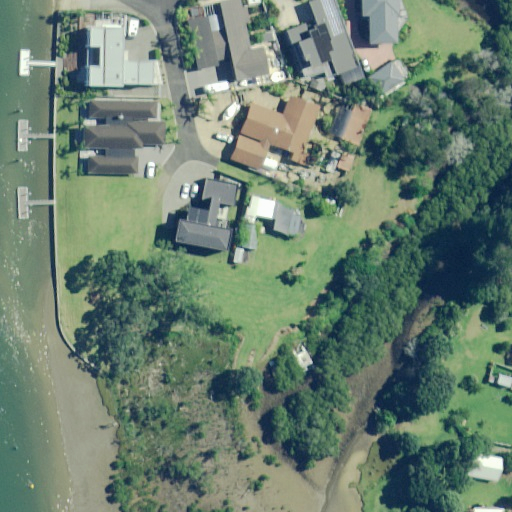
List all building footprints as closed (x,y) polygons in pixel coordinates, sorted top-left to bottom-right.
[(247,22),(242,0),(228,0),(216,3),(222,31),(207,34),(203,17),(185,21),(195,70),(214,66),(213,62),(228,59),(233,82),(267,75),(261,48),(247,51),(242,23),(247,22)] [(294,45),(301,65),(305,63),(306,68),(326,61),(331,75),(353,68),(329,0),(315,0),(307,3),(313,21),(284,31),(289,47),(294,45)] [(357,0),(358,17),(366,16),(367,45),(394,44),(394,32),(405,19),(396,0),(357,0)] [(93,67),(84,67),(84,86),(117,87),(117,85),(147,85),(148,62),(125,61),(125,50),(118,50),(118,29),(85,28),(84,48),(94,49),(93,67)] [(269,30),(255,35),(258,46),(272,41),(269,30)] [(403,84),(401,81),(389,63),(365,79),(377,97),(387,91),(389,93),(403,84)] [(259,165),(270,169),(274,160),(263,156),(267,145),(291,154),(288,161),(302,166),(306,156),(300,154),(317,108),(287,98),(281,116),(249,104),(228,160),(257,171),(259,165)] [(86,174),(135,176),(136,159),(133,158),(133,150),(140,151),(141,146),(162,147),(163,124),(154,123),(155,103),(88,101),(87,119),(102,120),(102,127),(82,127),(82,149),(103,150),(103,157),(87,157),(86,174)] [(356,146),(368,114),(352,108),(339,139),(356,146)] [(337,155),(329,152),(323,171),(331,173),(337,155)] [(273,200),(243,198),(241,223),(252,224),(253,217),(271,219),(273,200)] [(299,214),(278,208),(271,230),(292,237),(299,214)] [(257,226),(241,223),(237,247),(253,250),(257,226)] [(240,250),(233,249),(232,257),(216,255),(215,261),(238,265),(240,250)] [(99,283),(85,284),(86,304),(100,303),(99,283)] [(510,380),(498,376),(495,384),(507,388),(510,380)] [(498,463),(473,459),(470,478),(494,482),(498,463)]
